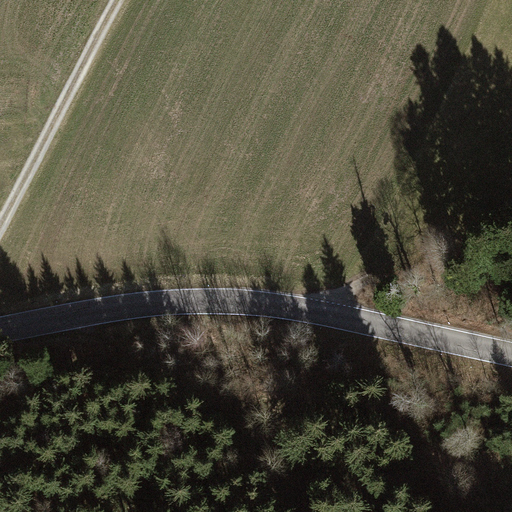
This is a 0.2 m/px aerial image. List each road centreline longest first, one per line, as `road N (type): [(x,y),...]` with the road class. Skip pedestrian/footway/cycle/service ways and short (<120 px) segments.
road 1 (tertiary): [(511,355),(237,301),(132,306),(0,329)]
road 2 (track): [(0,226),(120,0)]
